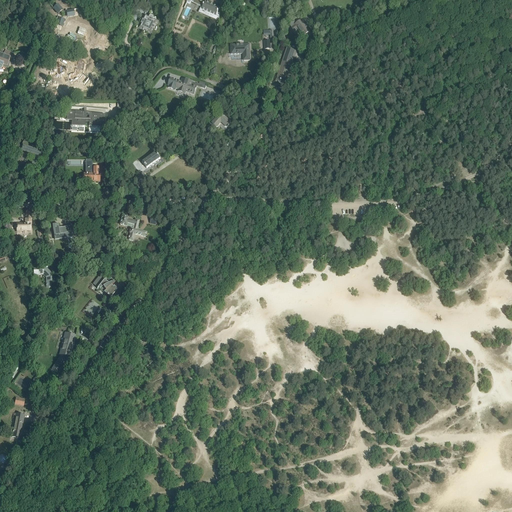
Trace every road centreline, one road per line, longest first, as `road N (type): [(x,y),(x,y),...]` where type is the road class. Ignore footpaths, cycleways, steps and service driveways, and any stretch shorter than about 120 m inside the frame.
road 1 (track): [(211,200),(0,503)]
road 2 (track): [(211,200),(327,46),(356,25),(425,0)]
road 3 (track): [(344,206),(388,145),(511,35)]
road 4 (residential): [(211,200),(0,205)]
road 5 (track): [(466,171),(402,81),(331,44)]
road 6 (track): [(344,206),(421,194),(511,142)]
road 7 (residential): [(0,156),(40,53),(36,39),(0,27)]
road 8 (unknown): [(211,200),(336,161),(366,171)]
road 9 (track): [(211,200),(344,206)]
